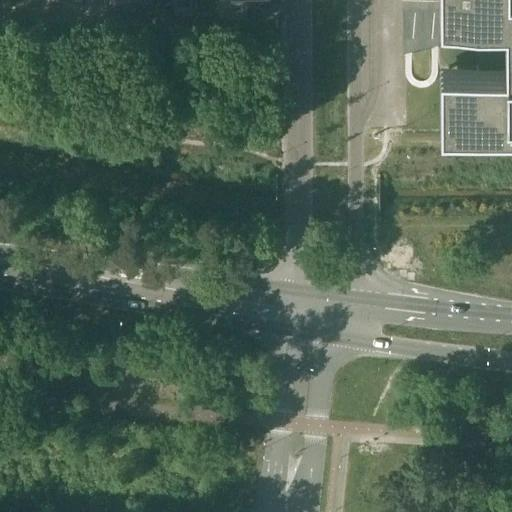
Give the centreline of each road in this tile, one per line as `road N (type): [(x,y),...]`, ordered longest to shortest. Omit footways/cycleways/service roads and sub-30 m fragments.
road 1 (primary): [(298,289),(0,250)]
road 2 (residential): [(356,297),(355,0)]
road 3 (primary): [(0,283),(290,330)]
road 4 (residential): [(298,0),(298,289)]
road 5 (primary): [(337,338),(511,362)]
road 6 (primary): [(511,315),(356,297)]
